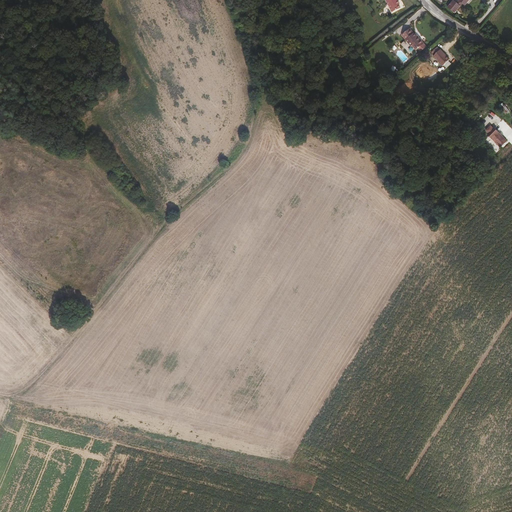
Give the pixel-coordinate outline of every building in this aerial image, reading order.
[(398,3),(396,0),(395,0),(394,0),(384,0),(391,12),(399,7),(397,4),(398,3)] [(458,0),(456,3),(453,0),(450,0),(445,6),(454,13),(462,4),(464,6),(468,0),(458,0)] [(418,41),(416,39),(417,38),(414,34),(413,35),(409,30),(401,36),(410,48),(411,47),(415,52),(417,50),(423,45),(419,40),(418,41)] [(432,58),(439,51),(437,49),(430,55),(432,58)] [(448,62),(439,51),(432,58),(441,68),(448,62)] [(504,102),(500,105),(505,113),(510,110),(504,102)] [(485,130),(501,147),(508,140),(492,123),(485,130)]
